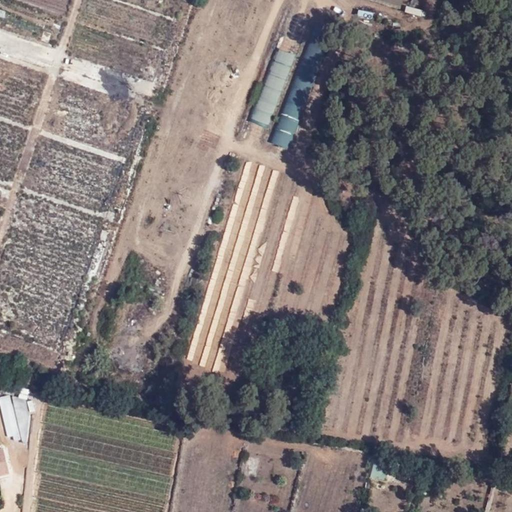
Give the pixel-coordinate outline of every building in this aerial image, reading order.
[(0,0),(0,352),(68,375),(123,218),(175,65),(195,0),(0,0)] [(403,0),(367,0),(401,9),(403,0)] [(405,3),(403,10),(423,16),(425,10),(405,3)] [(285,25),(244,130),(266,138),(306,33),(285,25)] [(314,25),(269,141),(291,150),(335,33),(314,25)] [(10,395),(0,396),(0,406),(7,436),(13,435),(15,441),(21,439),(23,442),(26,442),(29,414),(26,399),(12,395),(10,395)] [(3,447),(0,448),(0,476),(10,474),(3,447)]
